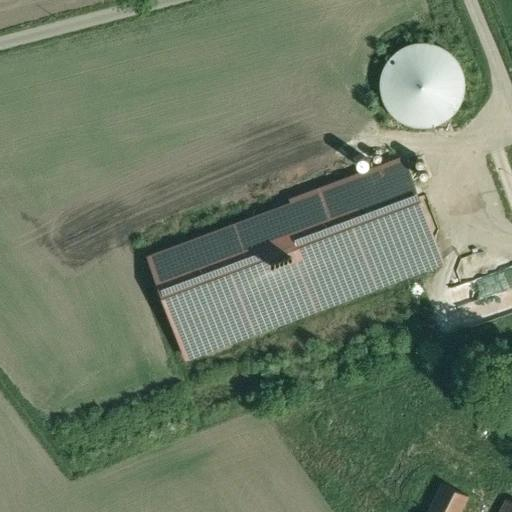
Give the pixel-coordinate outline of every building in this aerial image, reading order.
[(384,102),(391,115),(402,125),(416,131),(431,131),(445,127),(457,118),(465,105),(469,91),(467,76),(460,63),(450,52),(438,47),(424,45),(411,47),(399,53),(390,62),(384,74),(382,87),(384,102)] [(405,162),(150,257),(187,357),(442,262),(405,162)] [(511,264),(451,284),(464,327),(511,311),(511,264)] [(511,390),(498,418),(511,425),(511,390)] [(460,511),(468,496),(442,483),(428,511),(460,511)] [(511,511),(511,505),(506,503),(502,511),(511,511)]
